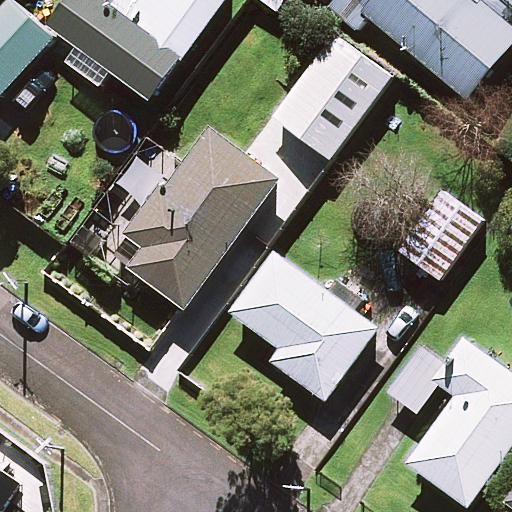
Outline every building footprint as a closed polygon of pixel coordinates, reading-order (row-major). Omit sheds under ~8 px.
[(234,0),(123,0),(116,9),(104,0),(65,0),(47,25),(78,48),(68,62),(106,90),(116,75),(157,105),(234,0)] [(475,0),(474,1),(473,0),(341,0),(336,7),(365,31),(373,20),(475,103),(511,57),(511,21),(486,0),(475,0)] [(60,42),(19,2),(0,21),(0,95),(5,100),(60,42)] [(397,82),(340,39),(279,120),(336,163),(397,82)] [(286,184),(213,130),(128,245),(147,260),(137,273),(190,312),(286,184)] [(487,226),(445,194),(403,252),(445,283),(487,226)] [(384,333),(282,258),(239,316),(288,352),(278,365),(331,404),(384,333)] [(511,457),(511,372),(472,344),(453,371),(428,353),(396,397),(422,416),(444,385),(464,399),(415,468),(475,510),(511,457)]
